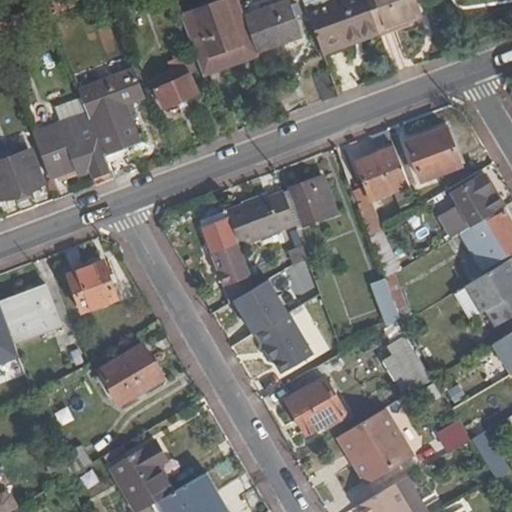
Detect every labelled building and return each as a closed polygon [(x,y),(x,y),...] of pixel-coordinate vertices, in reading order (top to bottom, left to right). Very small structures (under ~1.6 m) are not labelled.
[(108,0),(115,19),(129,14),(126,5),(138,0),(108,0)] [(244,17),(237,0),(213,0),(178,13),(201,72),(243,56),(242,53),(255,48),(244,17)] [(377,29),(365,0),(301,0),(321,52),(345,43),(344,40),(377,29)] [(377,31),(434,11),(429,0),(365,0),(377,29),(377,31)] [(287,1),(244,17),(255,48),(257,51),(258,54),(301,38),(287,1)] [(0,33),(19,27),(15,15),(0,20),(0,33)] [(347,49),(380,38),(377,31),(377,29),(344,40),(345,43),(347,49)] [(345,43),(321,52),(323,58),(347,49),(345,43)] [(257,51),(255,48),(242,53),(243,56),(257,51)] [(167,65),(171,75),(151,82),(163,111),(197,97),(189,77),(196,74),(192,65),(185,68),(182,60),(167,65)] [(0,95),(16,89),(10,73),(0,77),(0,95)] [(106,79),(78,89),(80,94),(81,98),(87,112),(89,119),(117,108),(106,79)] [(87,112),(81,98),(55,108),(61,122),(87,112)] [(113,181),(89,119),(87,112),(61,122),(32,133),(38,151),(66,141),(68,148),(78,175),(90,171),(96,187),(113,181)] [(424,178),(463,164),(450,128),(411,141),(424,178)] [(41,158),(68,148),(66,141),(38,151),(41,158)] [(413,184),(398,148),(361,163),(376,199),(413,184)] [(0,197),(2,201),(42,186),(29,152),(0,162),(0,197)] [(456,195),(476,228),(486,223),(498,215),(509,208),(489,176),(456,195)] [(296,190),(310,227),(342,217),(328,179),(296,190)] [(285,234),(300,229),(287,194),(272,199),(271,197),(230,213),(244,250),(267,241),(265,237),(284,230),(285,234)] [(255,281),(244,250),(230,213),(227,205),(201,214),(231,296),(255,281)] [(485,247),(497,266),(511,256),(511,216),(510,212),(500,218),(498,215),(486,223),(496,240),(485,247)] [(384,235),(374,239),(390,282),(399,276),(384,235)] [(379,266),(371,243),(361,247),(369,270),(379,266)] [(297,267),(311,259),(307,249),(292,254),(297,267)] [(499,270),(509,265),(511,262),(511,256),(497,266),(499,270)] [(315,272),(311,259),(297,267),(287,273),(289,276),(271,286),(276,295),(315,272)] [(85,314),(121,301),(107,264),(72,278),(85,314)] [(493,274),(474,285),(497,323),(511,314),(511,270),(509,265),(499,270),(493,274)] [(399,276),(390,282),(401,312),(411,308),(399,276)] [(49,289),(2,306),(17,344),(64,327),(49,289)] [(285,360),(287,359),(296,354),(308,347),(284,305),(261,318),(285,360)] [(390,364),(401,383),(413,376),(406,364),(419,357),(408,338),(394,346),(401,358),(390,364)] [(318,371),(345,354),(337,344),(311,359),(318,371)] [(102,374),(123,407),(167,381),(146,347),(102,374)] [(296,354),(287,359),(292,367),(301,362),(296,354)] [(448,393),(471,380),(463,368),(441,381),(448,393)] [(290,403),(310,437),(331,425),(334,429),(351,420),(328,380),(290,403)] [(46,390),(37,395),(43,411),(55,404),(46,390)] [(386,412),(342,439),(367,480),(412,455),(386,412)] [(475,441),(466,425),(441,439),(451,455),(475,441)] [(61,455),(72,473),(91,461),(80,443),(61,455)] [(110,471),(133,511),(144,511),(162,502),(178,492),(163,468),(169,465),(156,443),(110,471)] [(486,457),(498,477),(509,470),(497,450),(486,457)] [(104,469),(87,479),(93,488),(109,478),(104,469)] [(227,511),(206,476),(178,492),(162,502),(167,511),(227,511)] [(396,488),(362,509),(363,511),(427,511),(409,480),(396,488)] [(0,511),(13,511),(20,509),(13,498),(6,496),(0,499),(0,511)]
